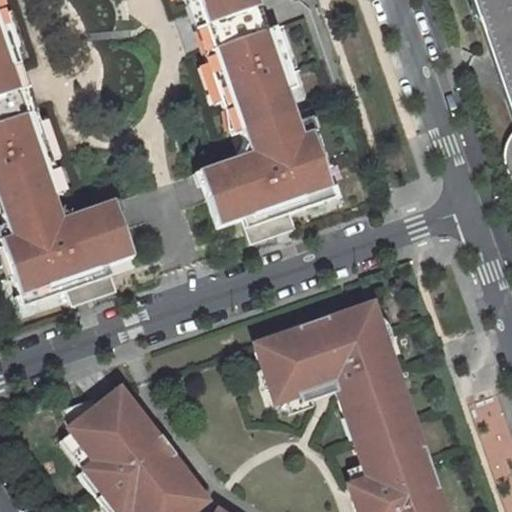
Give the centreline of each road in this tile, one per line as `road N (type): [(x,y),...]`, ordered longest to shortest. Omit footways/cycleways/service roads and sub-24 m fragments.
road 1 (residential): [(466,210),(0,376)]
road 2 (unclassified): [(394,0),(466,210)]
road 3 (unclassified): [(466,210),(511,340)]
